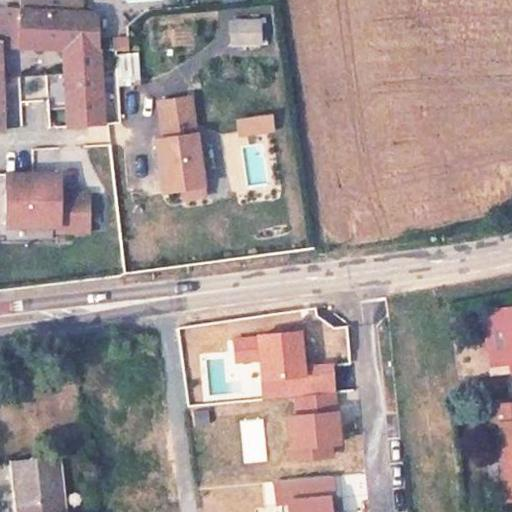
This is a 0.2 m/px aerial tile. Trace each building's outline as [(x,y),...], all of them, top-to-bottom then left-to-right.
[(2,7),(0,29),(0,45),(61,47),(97,49),(95,13),(80,12),(80,0),(44,0),(44,9),(2,7)] [(44,9),(44,0),(17,0),(17,7),(44,9)] [(261,20),(234,22),(235,46),(262,44),(261,20)] [(100,126),(97,49),(61,47),(62,74),(64,113),(52,114),(53,129),(100,126)] [(115,83),(137,81),(135,51),(112,53),(115,83)] [(154,144),(161,196),(179,193),(180,203),(202,200),(189,101),(157,105),(162,143),(154,144)] [(271,116),(238,121),(240,135),(273,131),(271,116)] [(90,194),(60,194),(60,176),(7,176),(7,226),(58,226),(58,233),(90,233),(90,194)] [(489,367),(509,365),(510,372),(511,371),(511,307),(483,310),(489,367)] [(258,335),(258,336),(233,338),(235,363),(260,361),(263,398),(296,396),(335,393),(333,364),(306,366),(303,331),(258,335)] [(339,413),(337,413),(335,393),(296,396),(297,416),(288,416),(292,463),(335,459),(334,447),(342,446),(339,413)] [(511,395),(496,397),(498,420),(507,420),(510,458),(511,457),(511,395)] [(68,511),(61,449),(13,452),(20,511),(68,511)] [(278,505),(290,504),(290,511),(332,511),(331,501),(336,501),(335,477),(276,482),(278,505)]
